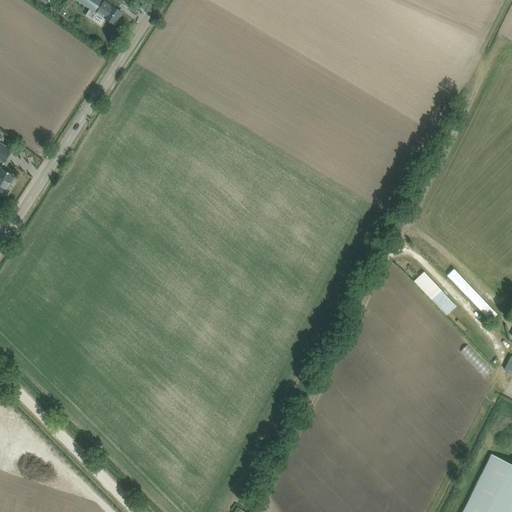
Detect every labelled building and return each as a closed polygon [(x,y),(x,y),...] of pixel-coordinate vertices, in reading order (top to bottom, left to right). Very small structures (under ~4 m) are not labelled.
[(103,1),(101,0),(75,0),(96,13),(103,1)] [(96,13),(91,19),(100,25),(105,18),(105,19),(114,24),(121,12),(107,4),(103,1),(96,13)] [(0,118),(42,147),(55,129),(0,92),(0,118)] [(11,150),(3,145),(0,143),(0,160),(4,163),(11,150)] [(13,176),(4,171),(0,168),(0,167),(0,194),(2,196),(7,189),(5,188),(13,176)] [(419,274),(425,268),(414,257),(403,267),(417,282),(422,277),(419,274)] [(496,321),(501,317),(459,270),(454,275),(496,321)] [(418,282),(433,300),(444,291),(428,273),(418,282)] [(464,331),(474,320),(468,315),(458,325),(464,331)] [(511,511),(511,465),(490,454),(461,511),(511,511)]
